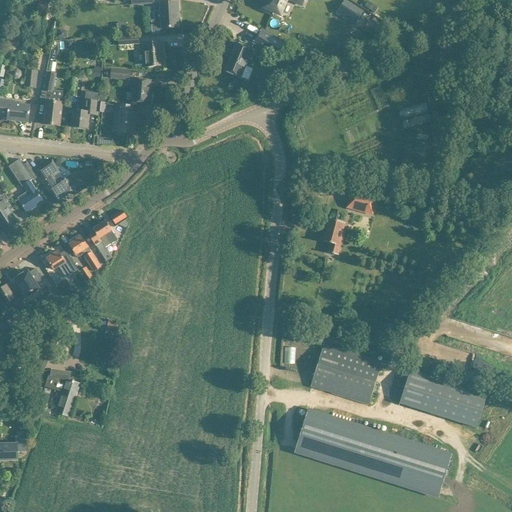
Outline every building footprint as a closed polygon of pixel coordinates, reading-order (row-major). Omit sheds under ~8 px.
[(264,2),(261,9),(269,13),(270,10),(280,14),(285,0),(289,0),(296,3),(297,0),(267,0),(267,3),(264,2)] [(160,12),(154,12),(155,21),(161,21),(161,29),(169,29),(179,28),(178,11),(179,11),(179,2),(169,3),(160,3),(160,12)] [(351,3),(342,18),(354,26),(364,12),(351,3)] [(275,57),(284,45),(262,30),(253,43),(275,57)] [(139,45),(138,36),(118,37),(119,46),(139,45)] [(152,43),(143,44),(144,67),(162,66),(161,52),(163,52),(162,43),(152,43)] [(241,78),(252,50),(236,43),(232,52),(233,52),(225,71),(241,78)] [(99,44),(85,45),(86,52),(100,50),(99,44)] [(312,51),(308,56),(317,62),(321,56),(312,51)] [(306,59),(296,60),(297,69),(307,68),(306,61),(306,59)] [(248,64),(245,78),(256,80),(259,66),(248,64)] [(24,87),(36,88),(38,71),(26,69),(24,87)] [(91,69),(90,77),(101,78),(101,70),(91,69)] [(111,78),(129,80),(130,71),(112,69),(111,78)] [(45,91),(52,92),(56,75),(48,73),(45,91)] [(132,102),(149,103),(150,93),(149,93),(150,81),(140,80),(134,80),(132,102)] [(398,122),(392,103),(398,101),(392,84),(375,91),(388,125),(398,122)] [(457,92),(443,92),(444,104),(458,104),(457,92)] [(28,123),(29,113),(30,106),(16,104),(16,102),(0,100),(0,115),(7,117),(7,121),(28,123)] [(89,115),(96,116),(97,106),(98,102),(85,100),(84,112),(74,111),(72,128),(88,129),(89,115)] [(432,100),(403,105),(405,117),(407,116),(408,124),(435,120),(432,100)] [(60,126),(61,116),(62,103),(47,102),(44,125),(60,126)] [(116,114),(114,124),(117,125),(116,133),(134,134),(136,113),(133,113),(134,106),(124,105),(117,104),(116,114)] [(421,138),(434,139),(435,131),(421,130),(421,138)] [(98,138),(97,144),(112,146),(112,139),(98,138)] [(32,211),(33,209),(44,202),(30,182),(33,180),(20,160),(9,167),(21,188),(24,186),(28,192),(17,199),(27,213),(28,212),(30,212),(32,211)] [(54,177),(61,173),(53,161),(38,171),(58,202),(73,192),(65,179),(58,184),(54,177)] [(38,179),(28,163),(24,165),(35,181),(38,179)] [(349,199),(347,207),(364,211),(372,213),(374,206),(373,206),(374,199),(368,197),(354,194),(352,200),(349,199)] [(0,226),(2,229),(4,228),(5,229),(9,227),(9,225),(16,221),(9,211),(8,209),(4,202),(0,204),(0,226)] [(300,205),(298,212),(306,214),(308,208),(300,205)] [(122,211),(111,218),(115,225),(127,217),(122,211)] [(328,252),(339,255),(345,231),(343,231),(345,224),(328,219),(322,241),(330,243),(328,252)] [(125,220),(119,224),(126,228),(128,224),(125,220)] [(95,233),(89,236),(95,245),(96,246),(96,247),(106,262),(113,257),(106,248),(118,240),(115,236),(115,235),(112,231),(111,230),(106,221),(93,230),(95,233)] [(101,267),(82,237),(69,245),(78,259),(83,255),(94,272),(101,267)] [(59,252),(47,260),(53,270),(59,266),(66,278),(73,273),(78,270),(66,251),(61,254),(59,252)] [(13,265),(19,273),(28,266),(23,259),(13,265)] [(93,279),(86,268),(81,272),(88,282),(93,279)] [(18,283),(15,285),(25,300),(33,295),(35,294),(40,290),(47,287),(36,271),(30,274),(28,272),(16,280),(18,283)] [(68,277),(56,285),(61,292),(73,285),(68,277)] [(0,289),(0,297),(5,306),(8,311),(13,308),(20,319),(30,313),(30,312),(24,303),(19,296),(15,299),(6,286),(0,289)] [(49,290),(42,294),(47,303),(54,298),(49,290)] [(293,325),(290,340),(308,342),(310,328),(293,325)] [(38,353),(32,366),(44,371),(54,348),(59,339),(56,338),(59,333),(44,327),(40,336),(33,350),(38,353)] [(485,344),(487,329),(479,327),(477,342),(485,344)] [(324,345),(311,387),(368,405),(382,363),(324,345)] [(56,391),(63,393),(56,414),(69,418),(80,384),(70,381),(71,372),(52,369),(50,378),(55,380),(53,386),(56,391)] [(400,403),(420,410),(476,428),(486,395),(430,378),(410,371),(400,403)] [(39,401),(38,405),(35,404),(34,413),(46,415),(50,403),(39,401)] [(451,457),(416,445),(307,411),(294,452),(439,496),(451,457)] [(0,460),(18,460),(18,453),(27,453),(26,436),(16,437),(16,443),(0,443),(0,460)]
